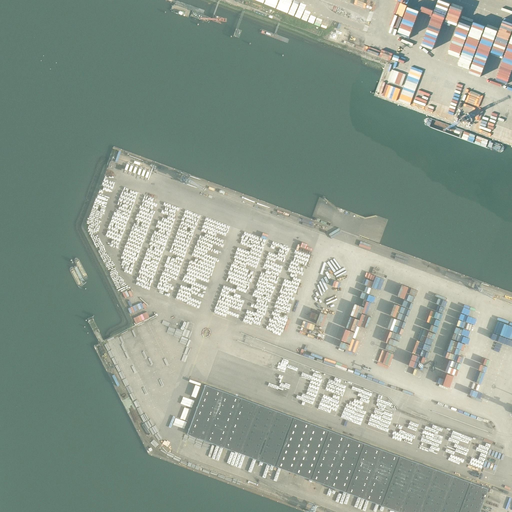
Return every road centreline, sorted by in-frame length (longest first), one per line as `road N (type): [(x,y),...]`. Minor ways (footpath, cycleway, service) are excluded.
road 1 (unknown): [(511,485),(199,362)]
road 2 (unknown): [(199,362),(174,417),(182,451),(347,511)]
road 3 (unknown): [(357,259),(239,219)]
